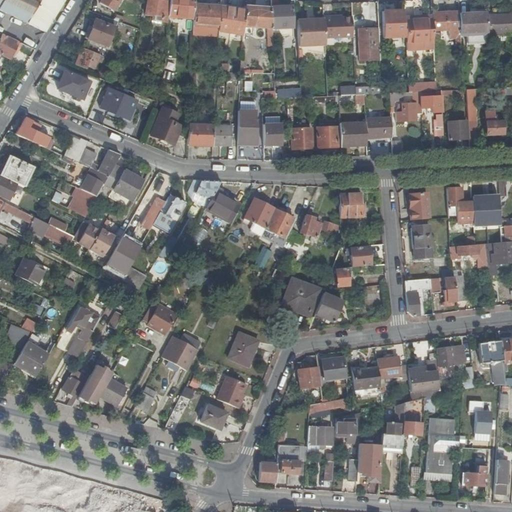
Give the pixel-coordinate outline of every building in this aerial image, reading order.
[(0,0),(0,9),(28,23),(46,32),(62,7),(66,0),(0,0)] [(101,0),(100,3),(114,11),(120,0),(101,0)] [(169,15),(170,1),(167,0),(147,0),(145,14),(153,15),(152,20),(168,23),(169,15)] [(194,18),(195,4),(195,0),(170,0),(170,1),(169,15),(180,16),(186,17),(194,18)] [(278,8),(277,0),(270,0),(271,9),(272,28),(287,27),(286,19),(293,18),(292,7),(278,8)] [(220,7),(220,6),(195,4),(194,18),(193,35),(216,36),(218,37),(218,31),(220,7)] [(243,35),(244,27),(245,11),(220,7),(218,31),(230,33),(243,35)] [(272,30),(272,28),(271,9),(245,7),(245,11),(244,27),(272,30)] [(403,11),(395,11),(389,12),(382,12),(383,30),(383,38),(404,37),(405,37),(405,30),(404,30),(404,29),(403,11)] [(459,14),(459,12),(432,14),(432,16),(432,20),(433,26),(449,25),(449,30),(449,38),(456,38),(457,46),(461,46),(460,37),(459,14)] [(486,17),(486,13),(459,14),(460,37),(469,37),(487,36),(486,17)] [(511,13),(501,14),(501,16),(486,17),(487,36),(490,36),(508,34),(511,34),(511,13)] [(115,28),(118,21),(103,16),(101,22),(96,20),(88,39),(107,46),(114,28),(115,28)] [(353,37),(352,17),(332,18),(332,17),(323,17),(324,19),(324,34),(325,38),(353,37)] [(324,19),(297,20),(299,50),(325,54),(324,34),(324,19)] [(432,20),(405,21),(407,50),(433,49),(433,31),(433,26),(432,20)] [(380,60),(378,29),(359,30),(360,61),(380,60)] [(9,38),(9,37),(5,35),(2,34),(0,38),(0,55),(0,56),(1,55),(10,59),(13,51),(18,43),(9,38)] [(490,36),(487,36),(487,42),(508,41),(508,34),(490,36)] [(487,42),(487,36),(469,37),(470,44),(487,44),(487,42)] [(100,54),(83,48),(77,65),(87,69),(88,66),(95,69),(97,62),(100,54)] [(247,69),(248,60),(240,59),(239,68),(247,69)] [(175,63),(164,63),(163,73),(174,74),(175,63)] [(228,73),(229,73),(229,65),(216,64),(216,72),(219,72),(228,73)] [(57,88),(82,99),(90,81),(65,71),(57,88)] [(163,73),(163,79),(168,81),(173,82),(174,74),(163,73)] [(408,84),(409,92),(411,92),(412,92),(418,92),(420,92),(436,91),(435,83),(408,84)] [(381,94),(381,87),(355,88),(355,90),(355,95),(364,95),(381,94)] [(100,108),(128,120),(136,101),(109,89),(100,108)] [(287,98),(296,98),(295,90),(276,91),(276,93),(276,99),(287,98)] [(436,91),(420,92),(420,103),(416,104),(416,114),(421,114),(421,109),(437,108),(437,107),(441,107),(441,97),(441,91),(436,91)] [(364,104),(364,95),(355,95),(355,105),(364,104)] [(416,114),(416,104),(412,104),(398,105),(396,113),(396,122),(416,121),(416,114)] [(151,135),(174,145),(182,126),(175,123),(179,114),(163,107),(151,135)] [(497,120),(496,120),(494,120),(494,113),(485,113),(486,136),(504,135),(504,122),(498,123),(497,120)] [(442,136),(441,114),(432,114),(433,137),(442,136)] [(16,134),(46,148),(50,138),(36,132),(30,128),(33,122),(26,118),(16,134)] [(387,137),(392,137),(390,118),(365,120),(365,123),(366,138),(387,137)] [(239,121),(238,142),(256,143),(257,122),(239,121)] [(30,128),(36,132),(39,125),(33,122),(30,128)] [(449,140),(468,139),(467,122),(448,123),(449,140)] [(341,147),(366,146),(366,141),(366,138),(365,123),(339,124),(341,147)] [(188,144),(212,145),(212,144),(213,126),(213,125),(189,124),(188,144)] [(264,146),(277,146),(282,146),(282,125),(263,125),(264,146)] [(213,126),(212,144),(231,145),(231,127),(218,127),(213,126)] [(317,129),(318,149),(338,148),(337,128),(317,129)] [(292,150),(312,149),(311,129),(291,130),(292,150)] [(86,150),(90,142),(82,139),(82,141),(73,138),(70,145),(69,148),(65,157),(91,169),(97,156),(86,150)] [(470,152),(478,151),(477,138),(469,138),(470,152)] [(392,155),(401,155),(401,142),(392,142),(392,155)] [(386,144),(377,143),(376,151),(386,152),(386,144)] [(115,165),(121,155),(110,150),(101,168),(96,165),(94,170),(108,176),(115,165)] [(0,176),(3,177),(11,156),(9,155),(0,176)] [(3,177),(25,188),(34,167),(11,156),(3,177)] [(133,201),(144,181),(115,165),(108,176),(104,184),(133,201)] [(97,196),(104,184),(108,176),(94,170),(82,190),(97,197),(97,196)] [(16,185),(0,177),(0,196),(9,201),(16,185)] [(217,187),(221,181),(194,180),(187,193),(192,200),(192,199),(194,193),(207,198),(203,205),(206,207),(214,194),(217,187)] [(506,180),(498,181),(499,196),(499,197),(506,197),(505,185),(506,185),(506,180)] [(71,196),(75,198),(80,189),(76,187),(71,196)] [(222,190),(217,187),(214,194),(219,196),(222,190)] [(69,209),(85,217),(94,202),(97,197),(82,190),(80,189),(75,198),(69,209)] [(473,222),(473,206),(472,202),(462,202),(461,189),(447,189),(447,207),(456,207),(457,224),(463,223),(473,223),(473,222)] [(66,206),(69,198),(54,192),(51,200),(66,206)] [(194,193),(192,199),(203,205),(207,198),(194,193)] [(206,207),(206,208),(229,221),(237,206),(219,196),(214,194),(206,207)] [(361,194),(339,195),(340,218),(362,217),(362,207),(362,204),(361,194)] [(409,213),(410,220),(427,219),(425,194),(407,196),(408,209),(405,209),(401,209),(401,213),(409,213)] [(165,203),(151,227),(168,236),(185,205),(184,202),(170,195),(165,203)] [(94,202),(100,205),(103,200),(97,196),(97,197),(94,202)] [(499,196),(472,197),(472,202),(473,206),(473,222),(473,223),(474,227),(500,225),(499,197),(499,196)] [(142,224),(150,229),(151,227),(165,203),(157,198),(142,224)] [(264,227),(273,208),(254,199),(244,218),(264,227)] [(44,237),(45,235),(50,225),(48,224),(0,200),(0,206),(33,223),(30,230),(44,237)] [(294,218),(273,208),(264,227),(264,228),(284,238),(294,218)] [(315,218),(304,215),(299,232),(315,237),(319,223),(314,222),(315,218)] [(48,224),(50,225),(57,229),(60,223),(51,219),(48,224)] [(330,232),(332,224),(332,223),(324,221),(322,230),(330,232)] [(74,237),(72,241),(101,258),(114,236),(102,229),(100,232),(82,222),(74,237)] [(57,229),(64,232),(67,226),(60,223),(57,229)] [(45,235),(60,243),(66,233),(64,232),(57,229),(50,225),(45,235)] [(414,259),(431,257),(428,226),(411,227),(414,259)] [(511,226),(500,228),(501,243),(511,241),(511,226)] [(202,241),(205,230),(199,228),(195,239),(202,241)] [(473,230),(475,240),(483,239),(482,229),(473,230)] [(11,239),(0,234),(0,233),(0,242),(8,246),(11,239)] [(60,243),(69,247),(72,241),(74,237),(66,233),(60,243)] [(300,236),(297,235),(295,242),(304,245),(300,236)] [(169,239),(160,255),(165,258),(174,242),(169,239)] [(511,241),(501,243),(491,244),(484,244),(485,252),(488,275),(498,274),(497,265),(511,262),(511,241)] [(485,253),(485,252),(484,244),(480,244),(474,245),(449,247),(450,255),(451,260),(457,259),(457,256),(471,254),(471,258),(476,257),(478,268),(486,268),(485,253)] [(118,245),(108,262),(121,270),(125,262),(122,260),(127,250),(118,245)] [(352,267),(371,266),(369,246),(350,248),(352,267)] [(49,271),(24,259),(16,275),(40,288),(49,271)] [(129,267),(122,280),(140,290),(144,282),(147,277),(129,267)] [(337,287),(349,286),(347,269),(336,270),(335,270),(333,271),(333,274),(336,274),(337,287)] [(453,275),(452,269),(449,269),(442,270),(442,278),(444,278),(453,277),(453,275)] [(453,277),(456,299),(465,298),(463,274),(453,275),(453,277)] [(453,302),(456,302),(456,299),(453,277),(444,278),(447,303),(453,302)] [(68,279),(66,278),(60,289),(69,294),(75,283),(68,279)] [(453,305),(453,302),(447,303),(444,278),(442,278),(429,279),(430,287),(430,290),(431,293),(443,292),(445,306),(453,305)] [(318,289),(293,279),(284,301),(293,304),(292,307),(308,313),(318,289)] [(415,281),(417,294),(418,294),(418,288),(423,288),(430,287),(429,279),(415,281)] [(405,281),(406,294),(415,294),(417,294),(415,281),(405,281)] [(323,293),(315,315),(333,323),(343,302),(328,295),(323,293)] [(413,317),(419,316),(417,294),(415,294),(406,294),(407,312),(413,317)] [(152,303),(142,320),(148,324),(158,330),(157,332),(165,336),(176,315),(158,305),(157,305),(152,303)] [(71,350),(80,355),(101,317),(80,306),(67,329),(72,332),(76,326),(83,329),(71,350)] [(109,324),(116,328),(124,314),(117,310),(109,324)] [(32,333),(38,323),(28,318),(22,329),(27,331),(32,333)] [(158,330),(148,324),(146,326),(157,332),(158,330)] [(112,330),(107,327),(103,334),(109,337),(112,330)] [(17,347),(23,349),(32,333),(27,331),(17,347)] [(237,361),(249,336),(240,332),(229,358),(237,361)] [(15,363),(36,376),(48,355),(37,348),(39,345),(41,341),(32,336),(15,363)] [(260,340),(249,336),(237,361),(249,366),(260,340)] [(50,352),(57,341),(56,340),(57,338),(55,337),(51,345),(48,350),(50,352)] [(172,337),(160,358),(185,371),(196,350),(172,337)] [(511,338),(501,340),(504,363),(508,362),(511,361),(511,338)] [(504,363),(501,340),(478,343),(481,363),(496,361),(499,385),(501,385),(507,385),(506,381),(505,373),(504,363)] [(37,348),(48,355),(50,352),(48,350),(39,345),(37,348)] [(438,348),(440,366),(441,366),(448,365),(448,370),(456,369),(455,364),(465,363),(463,346),(438,348)] [(399,357),(377,359),(378,366),(379,378),(401,375),(399,357)] [(347,383),(344,358),(322,360),(322,367),(318,367),(321,385),(325,384),(324,380),(336,378),(337,384),(347,383)] [(438,366),(437,359),(427,361),(427,367),(431,366),(432,372),(437,372),(439,371),(438,366)] [(0,386),(13,365),(5,363),(5,362),(0,360),(0,363),(2,365),(3,365),(0,369),(0,386)] [(109,379),(112,373),(106,370),(107,369),(102,366),(101,369),(95,365),(77,398),(83,401),(83,402),(87,404),(89,402),(93,405),(98,398),(109,379)] [(379,378),(378,366),(352,370),(355,389),(381,386),(379,378)] [(427,367),(408,369),(411,392),(416,391),(423,390),(423,397),(424,397),(441,393),(441,389),(441,387),(439,387),(437,372),(432,372),(431,366),(427,367)] [(300,388),(320,385),(318,367),(298,369),(300,388)] [(468,380),(475,380),(473,367),(466,368),(468,380)] [(67,405),(73,406),(76,400),(75,400),(83,385),(88,376),(78,371),(76,375),(72,374),(63,389),(69,392),(66,397),(71,399),(67,405)] [(219,400),(230,377),(226,375),(217,399),(219,400)] [(242,393),(246,384),(230,377),(219,400),(239,408),(242,400),(240,399),(242,393)] [(197,389),(199,380),(191,378),(189,386),(197,389)] [(126,389),(109,379),(98,398),(116,408),(126,389)] [(144,388),(134,407),(146,413),(153,399),(155,394),(144,388)] [(192,390),(185,388),(181,396),(188,399),(192,390)] [(507,410),(507,394),(499,394),(498,410),(507,410)] [(424,400),(423,410),(435,411),(435,396),(424,400)] [(333,408),(350,404),(349,398),(331,401),(333,408)] [(323,402),(310,405),(310,412),(333,408),(331,401),(323,402)] [(207,424),(215,408),(208,405),(201,422),(207,424)] [(226,413),(215,408),(207,424),(219,429),(226,413)] [(475,433),(490,434),(492,412),(476,411),(475,433)] [(361,417),(361,413),(355,415),(355,418),(344,421),(344,423),(336,423),(336,433),(347,433),(347,442),(359,442),(361,417)] [(404,415),(404,421),(403,434),(419,435),(421,416),(404,415)] [(426,472),(451,474),(453,446),(434,445),(435,434),(454,435),(455,419),(430,418),(426,472)] [(381,444),(381,452),(401,453),(403,435),(399,435),(400,423),(386,422),(385,434),(382,434),(381,444)] [(309,426),(308,444),(317,445),(318,427),(309,426)] [(318,427),(317,445),(322,445),(324,445),(332,446),(333,428),(318,427)] [(285,434),(279,434),(277,451),(277,457),(276,464),(276,472),(300,474),(300,462),(301,447),(284,446),(285,434)] [(434,445),(453,446),(459,446),(460,435),(454,435),(435,434),(434,445)] [(358,459),(357,472),(365,472),(364,477),(368,477),(379,478),(381,452),(381,444),(359,443),(358,459)] [(348,481),(357,481),(357,476),(357,472),(358,459),(350,459),(348,481)] [(496,459),(494,494),(504,495),(505,485),(507,460),(496,459)] [(324,481),(332,482),(333,461),(326,461),(324,481)] [(259,481),(275,482),(276,472),(276,464),(260,463),(259,481)] [(461,463),(460,471),(474,472),(475,465),(461,463)] [(487,464),(481,463),(477,463),(476,474),(465,473),(464,485),(486,486),(487,474),(486,474),(487,464)] [(0,502),(44,511),(155,511),(157,509),(0,473),(0,502)] [(418,486),(419,473),(412,473),(411,486),(418,486)] [(184,491),(179,502),(192,508),(197,497),(184,491)]
